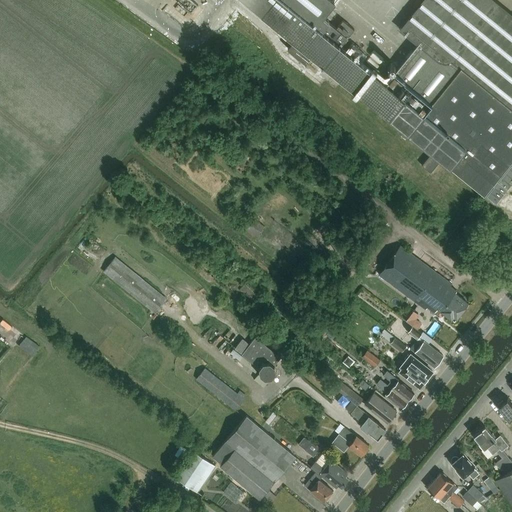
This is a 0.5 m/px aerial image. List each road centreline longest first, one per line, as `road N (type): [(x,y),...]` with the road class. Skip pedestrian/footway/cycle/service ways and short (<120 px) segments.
road 1 (tertiary): [(342,511),(511,295)]
road 2 (unclassified): [(399,511),(511,371)]
